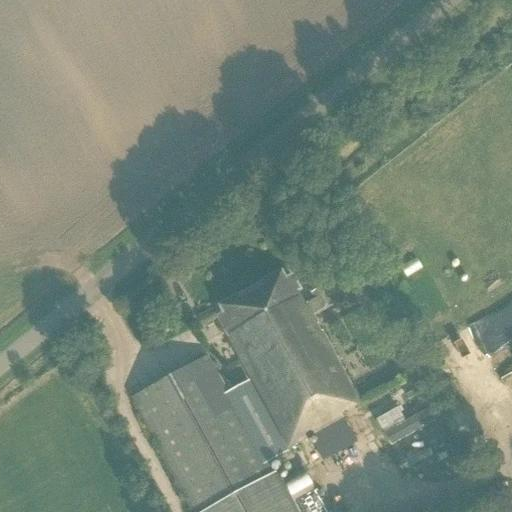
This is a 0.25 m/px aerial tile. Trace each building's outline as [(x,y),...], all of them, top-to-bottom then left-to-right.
[(284,280),(280,274),(218,308),(221,314),(216,317),(289,450),(343,420),(342,417),(360,407),(289,277),(284,280)] [(310,307),(324,301),(318,287),(304,294),(310,307)] [(210,360),(134,401),(194,511),(292,511),(266,464),(288,452),(249,381),(227,392),(210,360)] [(373,432),(410,419),(404,403),(367,416),(373,432)] [(278,476),(286,488),(309,475),(301,463),(278,476)]
